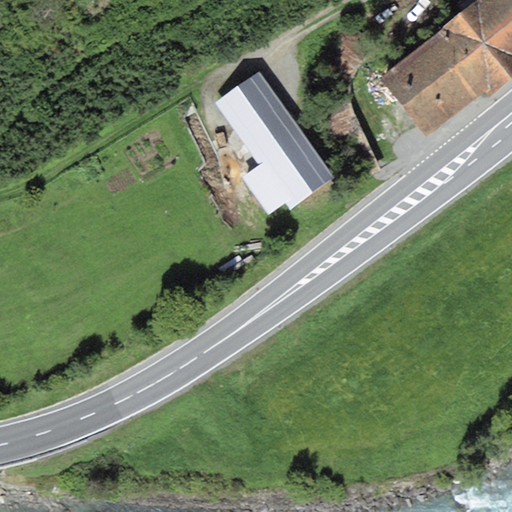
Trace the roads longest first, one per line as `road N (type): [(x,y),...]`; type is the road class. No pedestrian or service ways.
road 1 (primary): [(511,119),(308,278),(180,365),(117,400),(0,444)]
road 2 (track): [(343,0),(0,191)]
